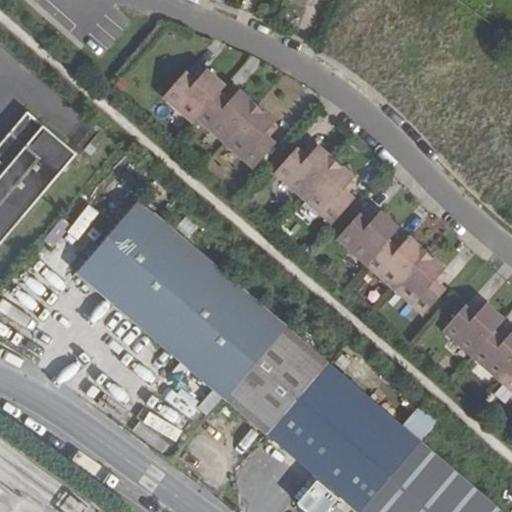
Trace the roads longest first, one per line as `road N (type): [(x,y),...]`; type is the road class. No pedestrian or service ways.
road 1 (residential): [(511,252),(331,88),(240,39),(134,0)]
road 2 (unclassified): [(197,511),(0,382)]
